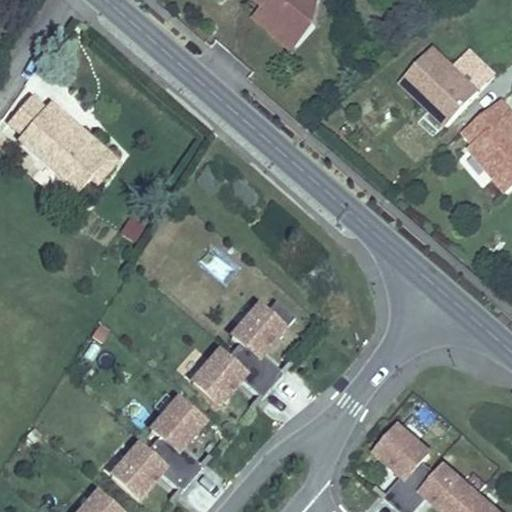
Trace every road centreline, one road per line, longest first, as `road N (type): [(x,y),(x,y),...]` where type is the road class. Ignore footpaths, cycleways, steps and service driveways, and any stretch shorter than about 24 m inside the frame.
road 1 (secondary): [(467,305),(106,0)]
road 2 (residential): [(363,410),(301,441),(239,511)]
road 3 (residential): [(467,305),(363,410)]
